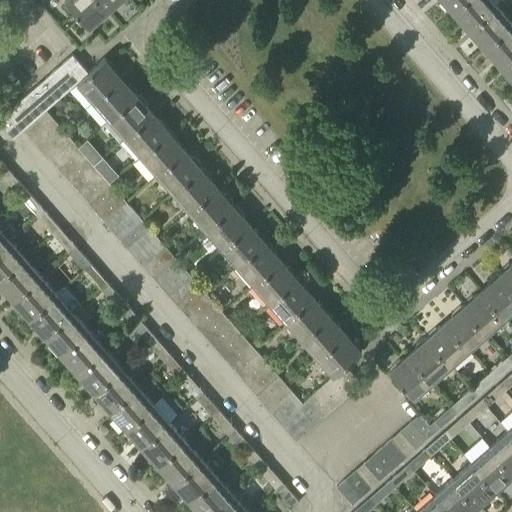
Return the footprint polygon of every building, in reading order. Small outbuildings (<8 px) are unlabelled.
[(65,0),(90,28),(109,11),(99,0),(65,0)] [(99,0),(109,11),(121,0),(99,0)] [(442,0),(453,12),(467,0),(442,0)] [(469,30),(496,6),(491,0),(467,0),(453,12),(469,30)] [(485,49),(511,25),(511,23),(496,6),(469,30),(485,49)] [(502,68),(511,58),(511,25),(485,49),(502,68)] [(46,111),(78,83),(89,73),(73,55),(0,118),(0,123),(14,139),(24,130),(46,111)] [(94,102),(122,78),(105,58),(89,73),(78,83),(94,102)] [(511,78),(511,58),(502,68),(511,78)] [(111,120),(138,96),(122,78),(94,102),(111,120)] [(126,138),(154,114),(138,96),(111,120),(126,138)] [(33,140),(55,121),(46,111),(24,130),(33,140)] [(142,156),(170,132),(154,114),(126,138),(142,156)] [(41,149),(63,129),(55,121),(33,140),(41,149)] [(49,158),(71,139),(63,129),(41,149),(49,158)] [(159,175),(186,151),(170,132),(142,156),(159,175)] [(57,167),(79,148),(71,139),(49,158),(57,167)] [(65,177),(87,157),(79,148),(57,167),(65,177)] [(175,193),(202,169),(186,151),(159,175),(175,193)] [(73,185),(95,166),(87,157),(65,177),(73,185)] [(0,173),(5,179),(12,173),(0,159),(0,173)] [(81,194),(103,175),(95,166),(73,185),(81,194)] [(190,211),(218,187),(202,169),(175,193),(190,211)] [(21,197),(28,191),(12,173),(5,179),(21,197)] [(89,203),(111,184),(103,175),(81,194),(89,203)] [(97,213),(119,194),(111,184),(89,203),(97,213)] [(207,229),(234,205),(218,187),(190,211),(207,229)] [(37,215),(44,210),(28,191),(21,197),(37,215)] [(105,222),(127,202),(119,194),(97,213),(105,222)] [(113,231),(135,212),(127,202),(105,222),(113,231)] [(223,248),(251,224),(234,205),(207,229),(223,248)] [(53,234),(60,228),(44,210),(37,215),(53,234)] [(121,240),(143,221),(135,212),(113,231),(121,240)] [(129,249),(151,230),(143,221),(121,240),(129,249)] [(2,231),(0,228),(0,247),(9,239),(16,232),(9,224),(2,231)] [(239,266),(266,242),(251,224),(223,248),(239,266)] [(69,252),(76,246),(60,228),(53,234),(69,252)] [(137,258),(159,239),(151,230),(129,249),(137,258)] [(0,279),(25,258),(9,239),(0,247),(0,279)] [(145,268),(167,248),(159,239),(137,258),(145,268)] [(255,284),(282,260),(266,242),(239,266),(255,284)] [(85,270),(92,264),(76,246),(69,252),(85,270)] [(153,277),(175,257),(167,248),(145,268),(153,277)] [(162,286),(184,267),(175,257),(153,277),(162,286)] [(0,284),(14,300),(41,276),(25,258),(0,279),(0,284)] [(271,303),(299,279),(282,260),(255,284),(271,303)] [(511,286),(511,263),(500,273),(511,286)] [(101,288),(108,283),(92,264),(85,270),(101,288)] [(169,295),(191,276),(184,267),(162,286),(169,295)] [(506,317),(511,312),(511,286),(500,273),(482,289),(506,317)] [(30,318),(57,294),(41,276),(14,300),(30,318)] [(178,305),(200,286),(191,276),(169,295),(178,305)] [(287,321),(315,297),(299,279),(271,303),(287,321)] [(117,307),(124,301),(108,283),(101,288),(117,307)] [(185,313),(207,294),(200,286),(178,305),(185,313)] [(488,333),(506,317),(482,289),(464,305),(488,333)] [(66,304),(57,294),(30,318),(46,337),(74,313),(81,306),(74,298),(66,304)] [(194,323),(216,304),(207,294),(185,313),(194,323)] [(303,339),(330,315),(315,297),(287,321),(303,339)] [(133,325),(140,319),(124,301),(117,307),(133,325)] [(201,332),(223,312),(216,304),(194,323),(201,332)] [(470,349),(488,333),(464,305),(446,321),(470,349)] [(210,341),(231,321),(223,312),(201,332),(210,341)] [(62,355),(90,331),(74,313),(46,337),(62,355)] [(319,357),(346,333),(330,315),(303,339),(319,357)] [(149,343),(156,337),(140,319),(133,325),(149,343)] [(218,350),(239,331),(231,321),(210,341),(218,350)] [(452,365),(470,349),(446,321),(428,337),(452,365)] [(78,373),(105,349),(90,331),(62,355),(78,373)] [(225,358),(247,339),(239,331),(218,350),(225,358)] [(335,375),(337,374),(346,366),(363,351),(346,333),(319,357),(335,375)] [(166,362),(173,356),(156,337),(149,343),(166,362)] [(434,381),(452,365),(428,337),(410,353),(434,381)] [(233,368),(255,348),(247,339),(225,358),(233,368)] [(241,377),(263,357),(255,348),(233,368),(241,377)] [(94,391),(122,367),(105,349),(78,373),(94,391)] [(415,398),(434,381),(410,353),(391,370),(415,398)] [(182,380),(189,375),(173,356),(166,362),(182,380)] [(497,379),(511,365),(511,359),(509,356),(491,372),(497,379)] [(249,386),(271,367),(263,357),(241,377),(249,386)] [(352,392),(362,384),(346,366),(337,374),(352,392)] [(111,410),(138,386),(122,367),(94,391),(111,410)] [(257,394),(279,375),(271,367),(249,386),(257,394)] [(478,395),(497,379),(491,372),(473,388),(478,395)] [(506,390),(511,385),(511,373),(501,384),(506,390)] [(343,400),(352,392),(337,374),(335,375),(327,383),(343,400)] [(198,399),(205,393),(189,375),(182,380),(198,399)] [(265,404),(287,384),(279,375),(257,394),(265,404)] [(334,409),(343,400),(327,383),(318,391),(334,409)] [(273,413),(295,394),(287,384),(265,404),(273,413)] [(488,406),(506,390),(501,384),(482,400),(488,406)] [(127,428),(154,404),(138,386),(111,410),(127,428)] [(460,411),(478,395),(473,388),(454,404),(460,411)] [(325,417),(334,409),(318,391),(309,399),(325,417)] [(214,417),(221,411),(205,393),(198,399),(214,417)] [(291,414),(300,406),(303,403),(295,394),(273,413),(282,423),(291,414)] [(316,424),(325,417),(309,399),(303,403),(300,406),(316,424)] [(470,422),(488,406),(482,400),(464,416),(470,422)] [(143,447),(170,423),(154,404),(127,428),(143,447)] [(441,428),(460,411),(454,404),(435,421),(441,428)] [(307,432),(316,424),(300,406),(291,414),(307,432)] [(230,434),(236,429),(221,411),(214,417),(230,434)] [(427,439),(436,431),(420,413),(411,421),(427,439)] [(297,441),(307,432),(291,414),(282,423),(297,441)] [(451,439),(469,423),(470,422),(464,416),(445,432),(451,439)] [(418,447),(427,439),(411,421),(402,429),(418,447)] [(159,465),(187,441),(170,423),(143,447),(159,465)] [(246,453),(252,447),(236,429),(230,434),(246,453)] [(408,456),(418,447),(402,429),(393,438),(408,456)] [(511,470),(511,433),(509,431),(491,447),(511,470)] [(432,455),(451,439),(445,432),(427,448),(432,455)] [(400,463),(408,456),(393,438),(384,445),(400,463)] [(175,483),(202,459),(187,441),(159,465),(175,483)] [(390,472),(400,463),(384,445),(375,453),(390,472)] [(262,471),(268,465),(252,447),(246,453),(262,471)] [(496,491),(511,477),(511,470),(491,447),(472,463),(496,491)] [(414,471),(432,455),(427,448),(408,464),(414,471)] [(381,480),(390,472),(375,453),(365,462),(381,480)] [(191,501),(218,477),(202,459),(175,483),(191,501)] [(372,488),(381,480),(365,462),(356,470),(372,488)] [(478,507),(496,491),(472,463),(454,480),(478,507)] [(396,487),(414,471),(408,464),(390,481),(396,487)] [(277,489),(284,483),(268,465),(262,471),(277,489)] [(363,496),(372,488),(356,470),(347,477),(363,496)] [(200,511),(214,511),(234,495),(223,483),(218,477),(191,501),(200,511)] [(353,504),(363,496),(347,477),(337,486),(353,504)] [(449,511),(472,511),(478,507),(454,480),(435,496),(449,511)] [(378,503),(396,487),(390,481),(372,496),(378,503)] [(291,510),(300,502),(284,483),(277,489),(275,491),(291,510)] [(248,511),(234,495),(214,511),(248,511)] [(367,511),(378,503),(372,496),(353,511),(367,511)] [(417,511),(449,511),(435,496),(417,511)]
